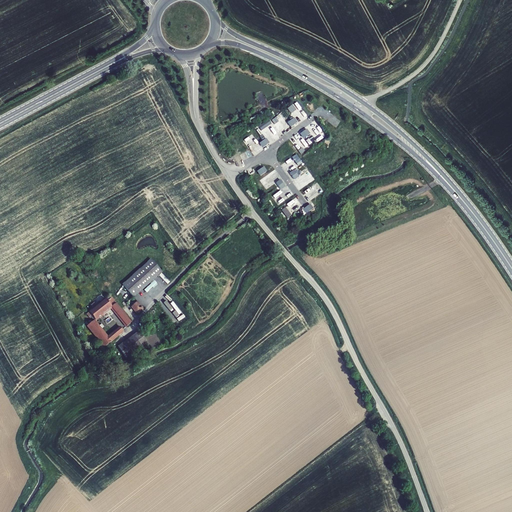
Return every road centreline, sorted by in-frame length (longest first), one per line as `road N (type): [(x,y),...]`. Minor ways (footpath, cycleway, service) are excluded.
road 1 (unclassified): [(193,110),(240,196),(333,311),(427,511)]
road 2 (secondary): [(365,104),(241,37),(213,13)]
road 3 (secondary): [(206,46),(249,48),(358,110)]
road 4 (secondary): [(358,110),(468,206)]
road 5 (secondary): [(468,206),(365,104)]
road 6 (unclassified): [(365,104),(427,61),(460,0)]
